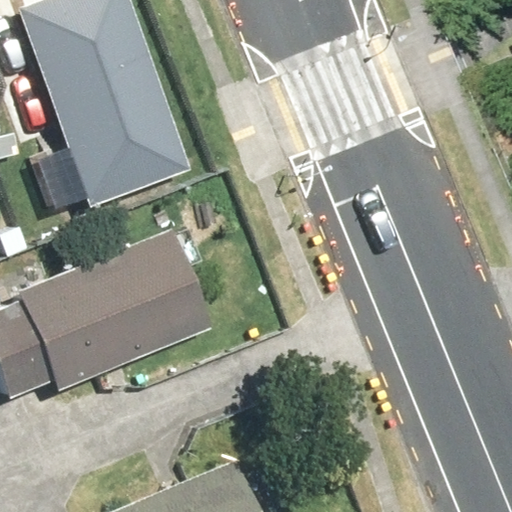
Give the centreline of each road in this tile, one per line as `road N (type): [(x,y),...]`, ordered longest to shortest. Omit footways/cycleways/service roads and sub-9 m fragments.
road 1 (tertiary): [(304,0),(511,509)]
road 2 (unknown): [(0,399),(406,246)]
